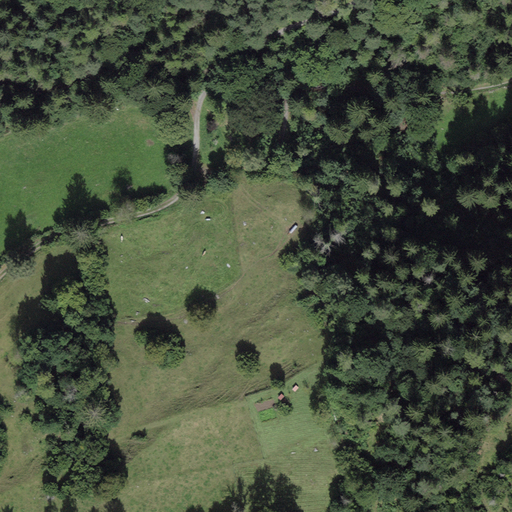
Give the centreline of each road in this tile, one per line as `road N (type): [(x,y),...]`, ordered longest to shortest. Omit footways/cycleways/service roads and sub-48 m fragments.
road 1 (track): [(0,274),(56,237),(175,198),(194,172),(196,108),(215,77),(264,41),(363,0)]
road 2 (track): [(196,108),(137,57),(41,92),(0,80)]
